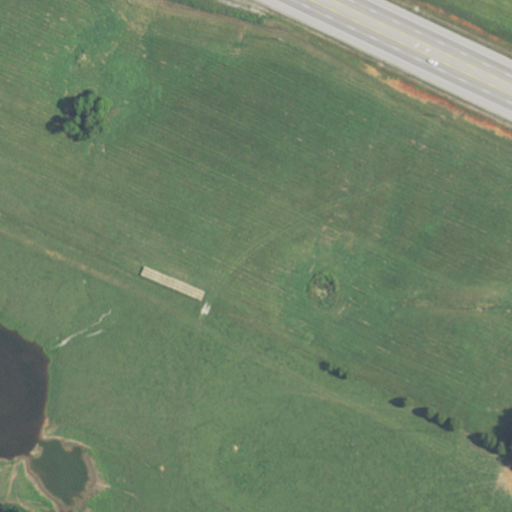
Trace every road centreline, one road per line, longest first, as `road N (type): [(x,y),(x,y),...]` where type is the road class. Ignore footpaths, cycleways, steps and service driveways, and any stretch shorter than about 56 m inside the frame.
road 1 (residential): [(445,473),(0,234)]
road 2 (trunk): [(511,90),(319,0)]
